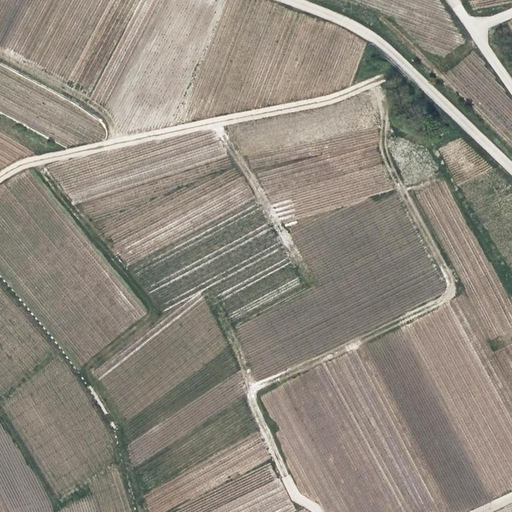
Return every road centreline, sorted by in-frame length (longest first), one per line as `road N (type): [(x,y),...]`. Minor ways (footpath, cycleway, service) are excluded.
road 1 (track): [(376,81),(383,156),(450,293),(252,388),(294,497),(315,511)]
road 2 (track): [(0,177),(62,152),(331,99),(407,67)]
road 3 (unclassified): [(295,0),(365,31),(511,167)]
